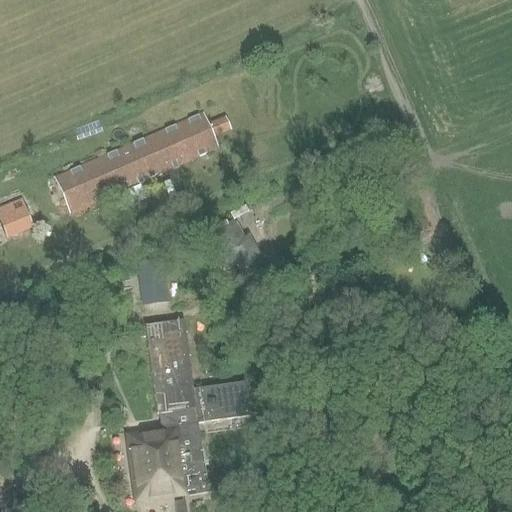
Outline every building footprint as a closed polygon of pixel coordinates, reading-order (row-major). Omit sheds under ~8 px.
[(203,115),(54,180),(70,217),(220,153),(203,115)] [(225,118),(209,125),(215,139),(231,131),(225,118)] [(21,202),(0,210),(0,222),(5,234),(30,224),(21,202)] [(236,264),(247,283),(270,271),(249,235),(240,240),(231,224),(203,240),(222,273),(236,264)] [(164,275),(141,278),(144,306),(167,303),(164,275)] [(195,391),(186,323),(147,328),(157,414),(163,413),(165,434),(133,438),(141,501),(183,496),(186,496),(186,493),(195,492),(195,497),(207,496),(204,470),(207,469),(206,463),(203,464),(198,425),(249,419),(245,385),(195,391)]
